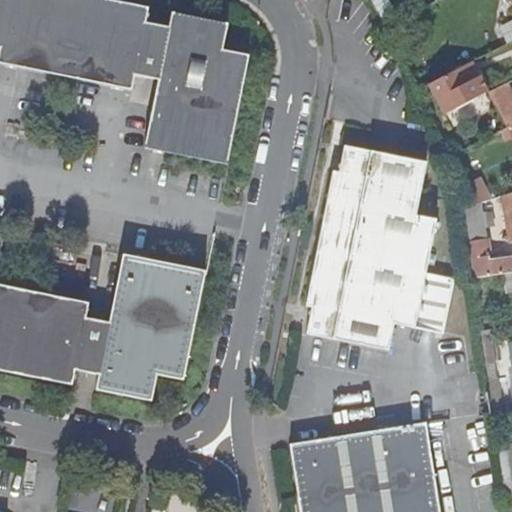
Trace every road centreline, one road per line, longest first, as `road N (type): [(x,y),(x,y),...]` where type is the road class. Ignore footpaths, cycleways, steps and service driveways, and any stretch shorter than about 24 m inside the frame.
road 1 (unclassified): [(233,461),(225,377),(291,65),(285,30),(261,0)]
road 2 (unknown): [(229,420),(427,399),(449,416),(465,511)]
road 3 (unclassified): [(0,418),(233,461)]
